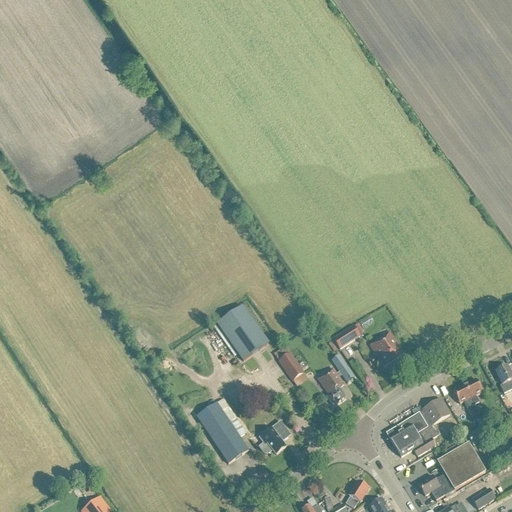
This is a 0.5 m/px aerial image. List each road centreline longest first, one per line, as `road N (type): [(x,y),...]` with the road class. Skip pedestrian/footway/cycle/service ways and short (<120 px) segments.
road 1 (tertiary): [(354,432),(422,378),(511,333)]
road 2 (unclassified): [(253,511),(354,432)]
